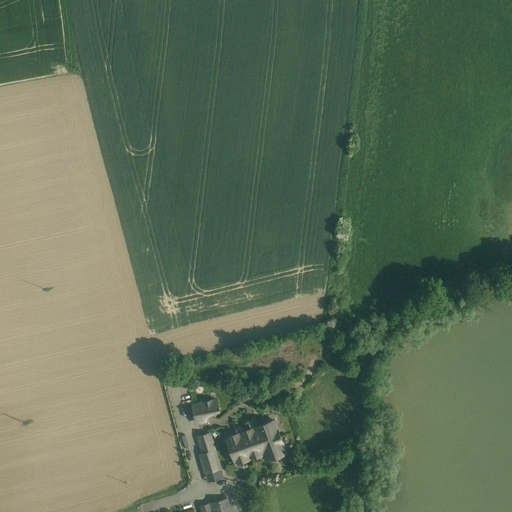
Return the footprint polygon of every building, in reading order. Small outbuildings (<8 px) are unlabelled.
[(321,338),(304,342),(301,347),(302,353),(307,356),(313,355),(317,357),(321,361),(327,362),(332,357),(332,351),(321,338)] [(276,345),(265,347),(268,364),(279,362),(276,345)] [(241,352),(231,354),(234,370),(244,368),(241,352)] [(222,358),(211,360),(213,373),(224,371),(222,358)] [(217,399),(193,405),(197,423),(206,421),(207,415),(214,411),(219,409),(217,399)] [(274,421),(228,437),(236,462),(264,452),(267,459),(286,452),(274,421)] [(223,478),(209,433),(199,436),(204,453),(201,454),(209,482),(223,478)] [(259,482),(248,486),(250,491),(255,489),(261,487),(259,482)] [(228,511),(225,500),(210,504),(212,511),(232,511),(233,511),(232,511),(228,511)]
